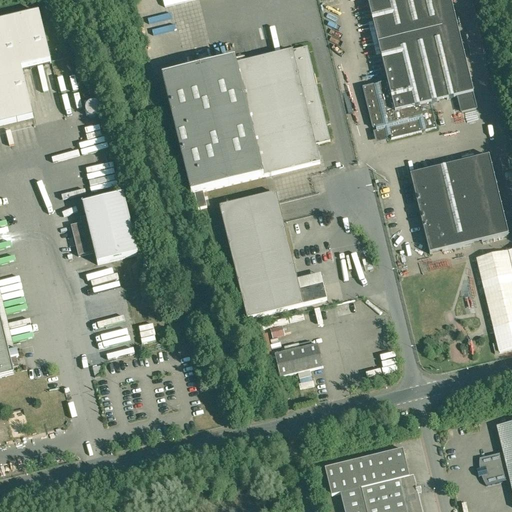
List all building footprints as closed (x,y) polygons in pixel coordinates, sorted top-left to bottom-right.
[(451,0),(367,0),(388,83),(396,113),(431,105),(459,98),(473,94),(474,94),(451,0)] [(39,15),(0,24),(0,126),(33,119),(22,71),(51,64),(39,15)] [(237,66),(264,178),(321,164),(316,146),(331,142),(308,48),(237,66)] [(236,61),(164,78),(192,196),(195,195),(204,193),(264,178),(237,66),(236,61)] [(396,113),(388,83),(364,89),(374,129),(376,128),(378,133),(378,135),(379,136),(383,138),(386,139),(391,137),(392,140),(437,129),(431,105),(396,113)] [(473,94),(459,98),(462,113),(477,110),(473,94)] [(94,104),(92,104),(91,105),(89,105),(88,106),(88,107),(87,108),(87,109),(87,110),(87,111),(87,113),(87,114),(88,116),(89,117),(90,118),(92,119),(94,119),(95,119),(96,119),(97,118),(98,118),(100,117),(101,116),(101,115),(102,114),(102,112),(102,111),(102,109),(101,107),(100,106),(99,105),(97,104),(96,104),(94,104)] [(490,157),(411,176),(431,255),(509,236),(490,157)] [(204,193),(195,195),(199,210),(199,211),(208,209),(204,193)] [(277,195),(220,208),(248,321),(249,321),(257,319),(304,307),(301,291),(277,195)] [(125,196),(84,206),(95,253),(98,266),(139,256),(125,196)] [(82,225),(72,227),(79,257),(95,253),(87,218),(81,219),(82,225)] [(511,251),(477,260),(500,353),(511,350),(511,251)] [(324,286),(301,291),(304,307),(328,301),(324,286)] [(0,378),(15,375),(13,368),(19,366),(17,359),(20,358),(18,352),(16,353),(0,287),(0,378)] [(319,347),(276,357),(281,379),(324,369),(319,347)] [(92,366),(104,365),(104,354),(91,355),(92,366)] [(311,372),(299,375),(306,403),(318,401),(311,372)] [(286,389),(280,392),(285,403),(291,400),(286,389)] [(511,424),(497,428),(504,454),(510,481),(511,488),(511,424)] [(65,430),(5,445),(12,474),(72,459),(65,430)] [(403,450),(326,469),(333,497),(341,495),(345,511),(422,511),(414,477),(410,478),(403,450)] [(504,454),(480,460),(480,465),(480,470),(478,471),(479,478),(482,477),(484,482),(487,487),(510,481),(504,454)]
